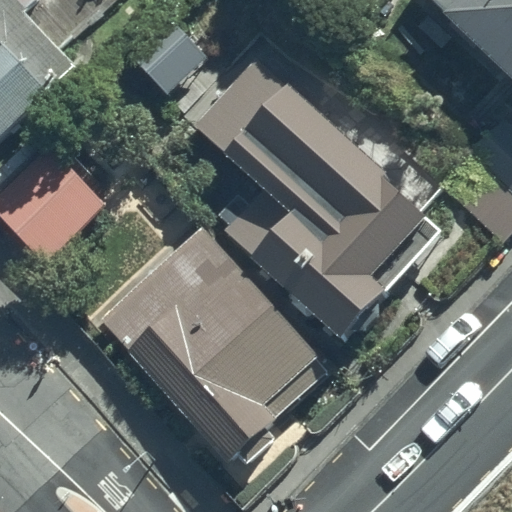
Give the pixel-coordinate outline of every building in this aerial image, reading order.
[(0,0),(0,137),(76,66),(29,15),(44,0),(0,0)] [(511,0),(430,0),(452,20),(449,23),(511,82),(511,0)] [(210,61),(173,22),(134,58),(170,98),(210,61)] [(259,62),(195,131),(267,197),(254,211),(240,199),(221,219),(233,230),(229,234),(347,343),(448,235),(259,62)] [(511,130),(501,120),(445,187),(507,245),(511,239),(511,130)] [(53,152),(0,202),(0,219),(50,272),(112,214),(53,152)] [(334,375),(206,232),(102,324),(233,469),(244,459),(252,469),(278,446),(271,437),(283,426),(280,423),(334,375)]
